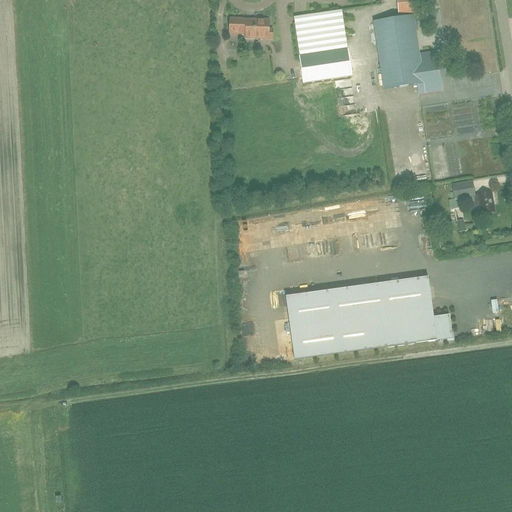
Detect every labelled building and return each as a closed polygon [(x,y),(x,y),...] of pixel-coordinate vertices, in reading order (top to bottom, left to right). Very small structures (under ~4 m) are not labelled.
[(422,1),(398,5),(400,15),(423,12),(422,1)] [(488,5),(465,7),(467,40),(490,38),(488,5)] [(341,10),(294,17),(299,56),(347,49),(341,10)] [(419,55),(414,16),(373,22),(383,90),(419,85),(424,89),(434,88),(439,83),(436,62),(430,58),(418,60),(417,55),(419,55)] [(253,20),(253,21),(242,21),(242,20),(230,19),(229,34),(246,35),(246,39),(272,40),(272,30),(268,30),(269,21),(253,20)] [(347,49),(299,56),(303,80),(351,73),(347,49)] [(504,96),(501,75),(456,81),(458,92),(446,93),(448,104),(504,96)] [(353,106),(352,90),(339,90),(340,107),(353,106)] [(457,208),(456,199),(471,196),(473,208),(479,207),(480,215),(494,213),(491,194),(475,196),(472,182),(452,185),(454,200),(449,201),(450,208),(452,208),(452,209),(457,208)] [(296,219),(294,213),(286,215),(289,228),(302,226),(300,218),(296,219)] [(449,316),(433,318),(428,278),(285,297),(294,361),(416,344),(416,345),(452,340),(449,316)]
